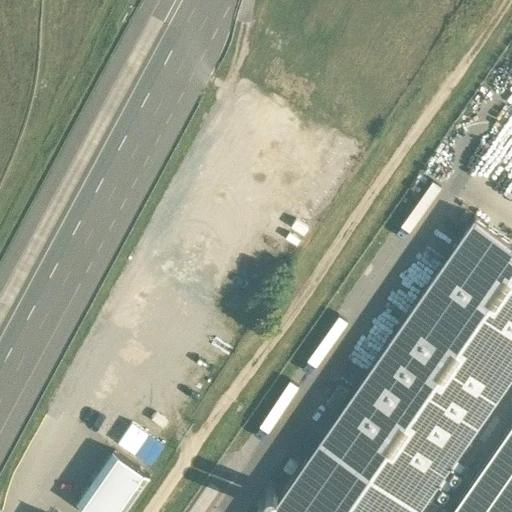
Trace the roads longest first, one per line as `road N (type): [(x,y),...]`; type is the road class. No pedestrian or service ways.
road 1 (track): [(149,511),(508,0)]
road 2 (unknown): [(154,0),(0,287)]
